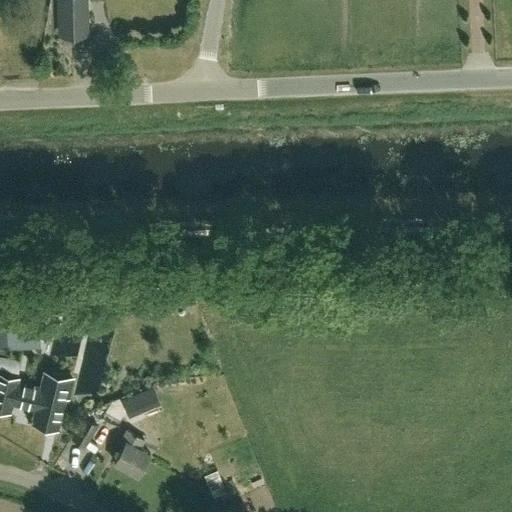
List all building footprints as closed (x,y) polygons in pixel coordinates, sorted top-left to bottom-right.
[(85,0),(59,0),(60,34),(87,34),(85,0)] [(18,299),(0,299),(0,347),(20,347),(18,299)] [(41,388),(15,382),(16,378),(0,373),(0,406),(9,409),(11,401),(36,407),(33,421),(56,426),(64,395),(68,396),(72,379),(45,372),(41,388)] [(127,415),(160,399),(152,381),(119,397),(127,415)] [(98,426),(84,417),(71,438),(85,447),(98,426)] [(138,475),(150,454),(139,448),(144,440),(127,430),(117,447),(121,449),(114,462),(138,475)]
